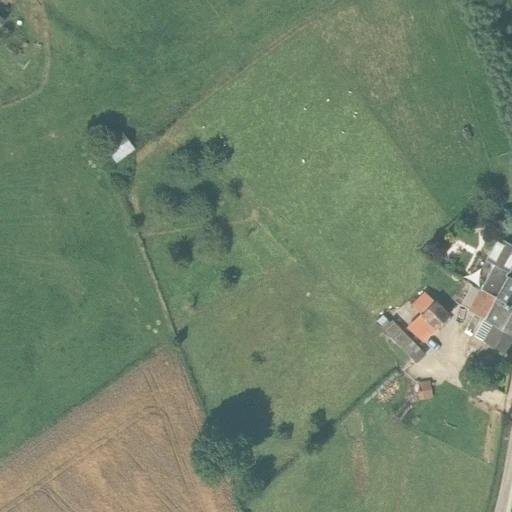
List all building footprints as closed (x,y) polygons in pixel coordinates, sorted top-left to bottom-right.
[(120,130),(101,144),(99,146),(113,164),(133,150),(120,130)] [(466,214),(467,227),(483,226),(482,213),(466,214)] [(493,263),(480,288),(511,305),(511,279),(505,276),(511,263),(511,246),(497,237),(485,259),(493,263)] [(504,353),(511,338),(511,305),(480,288),(469,310),(483,318),(474,336),(504,353)] [(423,340),(448,315),(425,293),(413,305),(421,313),(409,326),(423,340)] [(416,347),(392,321),(383,329),(408,355),(416,347)]
